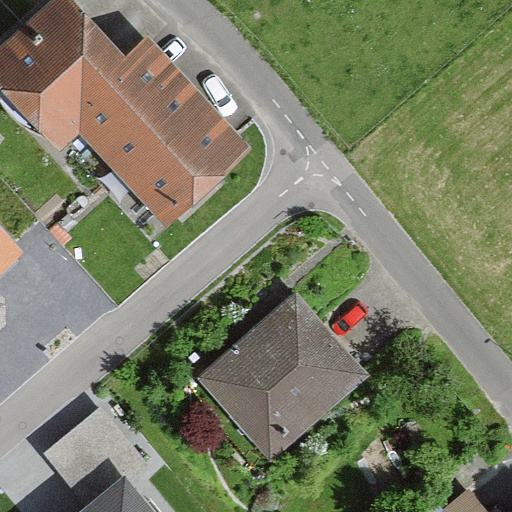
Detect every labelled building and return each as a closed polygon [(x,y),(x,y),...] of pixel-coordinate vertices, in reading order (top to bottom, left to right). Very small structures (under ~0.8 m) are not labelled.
[(130,56),(76,0),(55,0),(0,52),(0,81),(65,150),(82,135),(169,228),(255,147),(150,37),(130,56)] [(0,271),(20,253),(0,230),(0,271)] [(295,299),(204,381),(276,462),(368,380),(295,299)] [(168,511),(125,460),(61,511),(168,511)] [(497,511),(473,482),(435,511),(497,511)]
